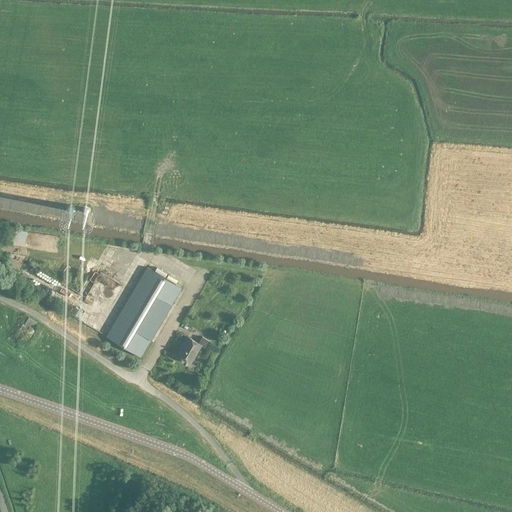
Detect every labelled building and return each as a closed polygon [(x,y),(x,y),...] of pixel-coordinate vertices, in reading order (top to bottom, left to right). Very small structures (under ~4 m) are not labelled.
[(12,240),(25,242),(27,232),(13,230),(12,240)] [(147,267),(106,336),(141,357),(182,288),(147,267)] [(24,325),(32,330),(38,322),(29,317),(24,325)] [(18,331),(20,331),(14,340),(24,346),(26,343),(27,341),(28,340),(29,337),(30,338),(34,331),(32,330),(24,325),(22,324),(18,331)] [(182,348),(178,355),(190,363),(201,345),(205,348),(210,341),(203,337),(199,343),(188,337),(181,348),(182,348)]
